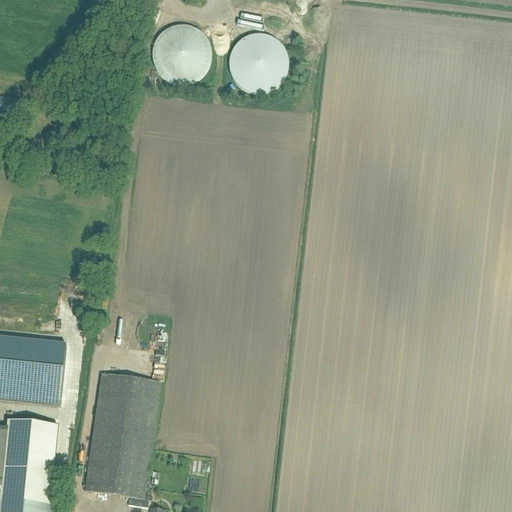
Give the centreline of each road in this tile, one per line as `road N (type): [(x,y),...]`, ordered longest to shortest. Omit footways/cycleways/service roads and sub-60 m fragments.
road 1 (unknown): [(97,511),(77,490),(95,361),(145,358)]
road 2 (unclassified): [(511,16),(377,0)]
